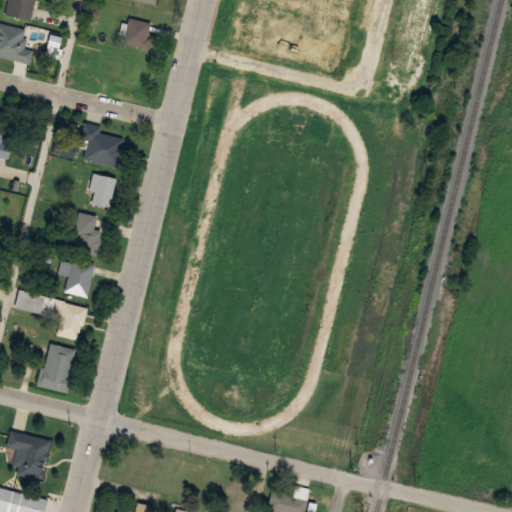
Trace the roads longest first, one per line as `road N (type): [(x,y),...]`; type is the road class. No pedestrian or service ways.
road 1 (tertiary): [(203,0),(78,511)]
road 2 (tertiary): [(101,420),(384,486)]
road 3 (residential): [(0,78),(174,122)]
